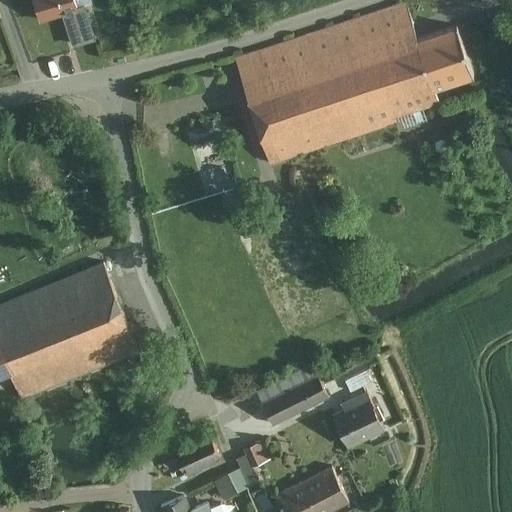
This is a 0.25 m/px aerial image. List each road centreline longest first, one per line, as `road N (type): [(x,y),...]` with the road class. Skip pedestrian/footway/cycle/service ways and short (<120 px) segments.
road 1 (residential): [(105,81),(150,265),(187,372),(147,459),(144,491)]
road 2 (tertiary): [(376,0),(105,81)]
road 3 (residential): [(144,491),(0,508)]
